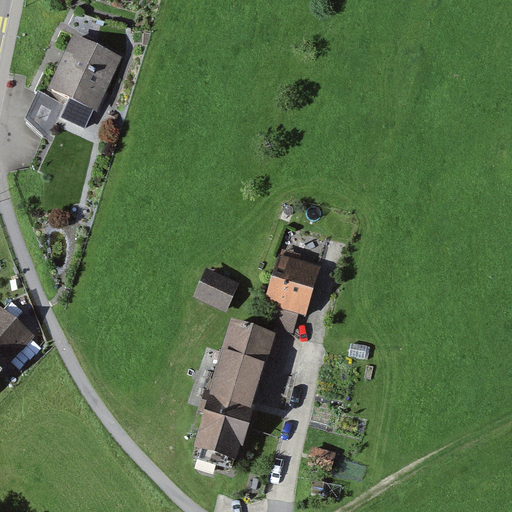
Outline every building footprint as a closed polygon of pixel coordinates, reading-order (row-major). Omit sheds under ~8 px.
[(73,34),(48,88),(69,98),(60,117),(86,129),(95,110),(98,111),(123,57),(73,34)] [(298,315),(306,317),(322,267),(299,260),(301,255),(282,249),(281,255),(280,254),(264,304),(270,306),(298,315)] [(194,298),(227,313),(240,284),(207,269),(194,298)] [(292,335),(298,315),(270,306),(267,315),(292,335)] [(0,384),(34,339),(0,313),(0,384)] [(271,337),(225,324),(188,455),(234,468),(271,337)]
